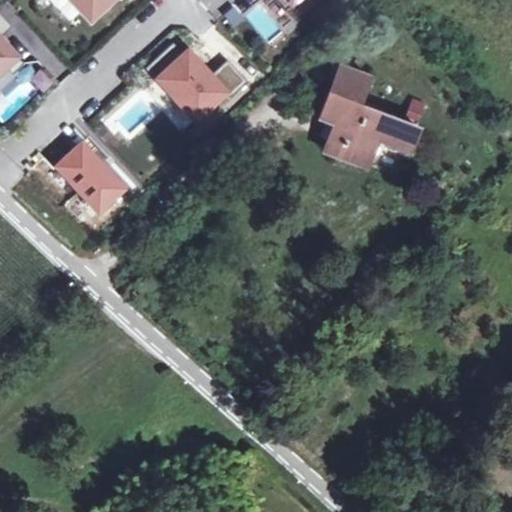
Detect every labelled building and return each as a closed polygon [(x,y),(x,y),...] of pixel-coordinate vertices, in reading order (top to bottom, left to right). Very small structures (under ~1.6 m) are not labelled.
[(65,0),(92,25),(114,0),(65,0)] [(0,69),(3,67),(10,74),(22,63),(0,38),(0,35),(10,26),(0,14),(0,69)] [(171,42),(143,67),(155,80),(156,78),(185,110),(215,83),(223,91),(228,97),(245,81),(225,59),(208,75),(185,50),(182,54),(171,42)] [(339,63),(318,117),(332,121),(321,151),(364,166),(374,139),(407,150),(415,126),(357,103),(367,74),(339,63)] [(3,67),(0,69),(0,83),(10,74),(3,67)] [(215,83),(185,110),(193,118),(223,91),(215,83)]
